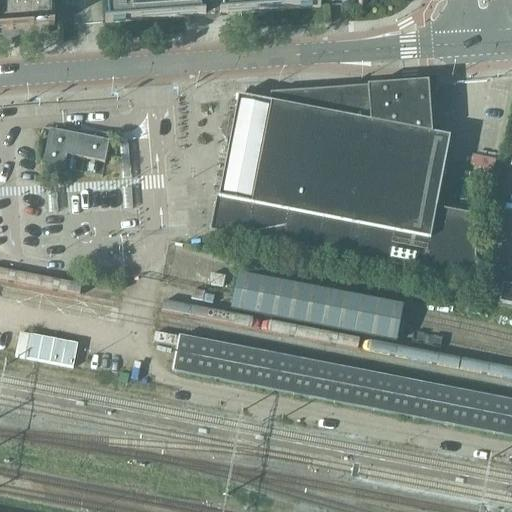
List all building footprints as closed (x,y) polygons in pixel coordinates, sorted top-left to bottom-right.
[(0,0),(0,31),(34,29),(34,33),(49,35),(50,28),(55,27),(55,25),(51,25),(52,0),(0,0)] [(107,0),(109,22),(106,22),(106,24),(200,17),(206,17),(206,16),(209,16),(209,17),(209,18),(210,19),(211,20),(212,20),(214,20),(215,20),(216,20),(217,19),(218,18),(218,17),(219,16),(219,15),(221,15),(227,15),(321,8),(321,7),(318,7),(317,0),(107,0)] [(341,0),(342,6),(355,0),(357,0),(361,8),(362,8),(361,5),(371,0),(341,0)] [(210,234),(478,286),(473,217),(436,210),(450,140),(432,137),(428,85),(269,96),(270,105),(236,99),(230,130),(210,234)] [(50,132),(43,167),(64,171),(67,157),(105,165),(109,144),(50,132)] [(238,275),(231,312),(397,344),(403,308),(238,275)] [(225,279),(210,276),(208,286),(223,288),(225,279)] [(511,286),(503,285),(499,303),(511,305),(511,286)] [(78,346),(31,336),(26,360),(73,370),(78,346)] [(511,404),(180,339),(173,374),(511,440),(511,404)]
